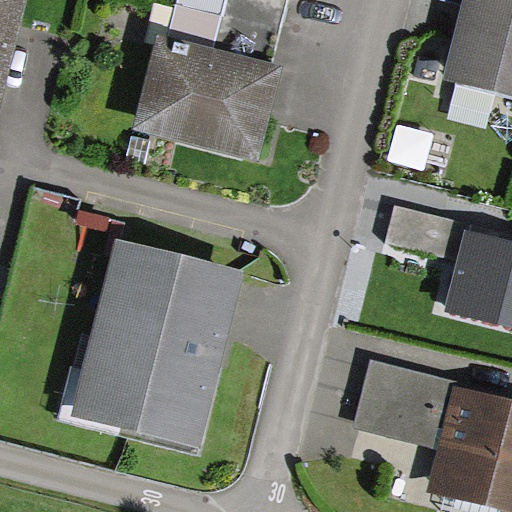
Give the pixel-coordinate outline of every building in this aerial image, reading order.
[(38,2),(29,0),(0,0),(0,120),(5,121),(38,2)] [(511,105),(511,0),(473,0),(449,89),(511,105)] [(292,84),(172,53),(150,139),(269,170),(292,84)] [(511,248),(467,237),(455,286),(511,313),(511,248)] [(259,294),(137,262),(90,440),(213,472),(259,294)] [(511,511),(511,409),(382,375),(366,435),(444,455),(433,498),(488,511),(511,511)]
